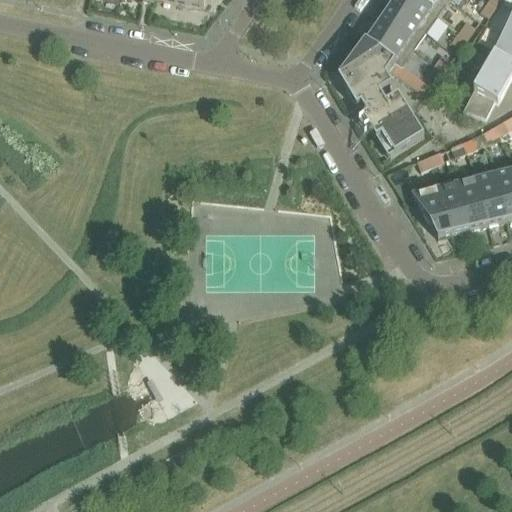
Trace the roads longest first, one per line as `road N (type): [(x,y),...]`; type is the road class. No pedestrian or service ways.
road 1 (residential): [(511,269),(439,286),(410,269),(296,80)]
road 2 (residential): [(212,66),(0,23)]
